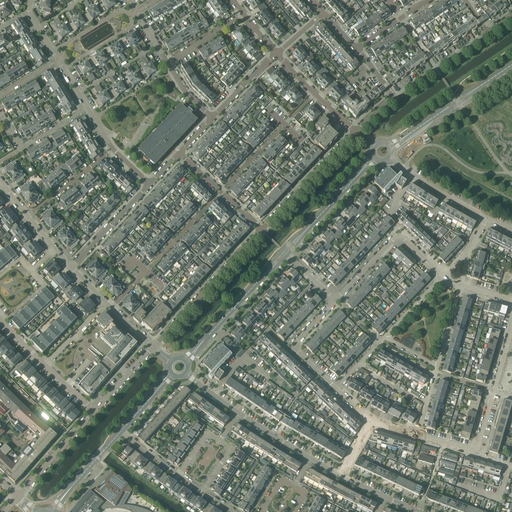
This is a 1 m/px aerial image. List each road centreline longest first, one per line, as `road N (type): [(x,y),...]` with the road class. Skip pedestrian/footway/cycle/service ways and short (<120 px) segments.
road 1 (residential): [(153,347),(260,230)]
road 2 (residential): [(335,300),(398,237),(442,275)]
road 3 (residential): [(260,230),(356,131)]
road 4 (residential): [(336,389),(294,347),(335,300)]
